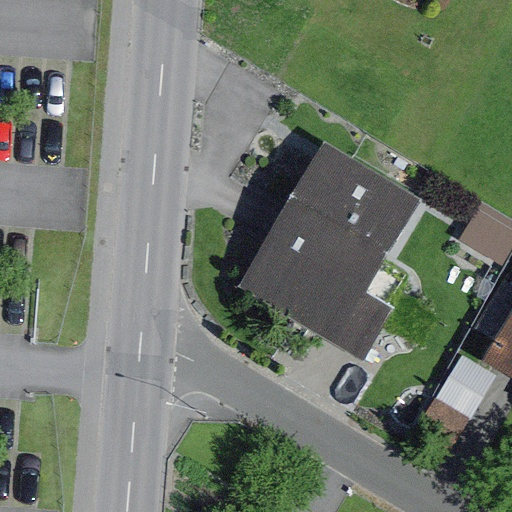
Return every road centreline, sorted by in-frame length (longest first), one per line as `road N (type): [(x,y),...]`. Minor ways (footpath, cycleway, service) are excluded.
road 1 (residential): [(141,336),(440,511)]
road 2 (unclassified): [(141,336),(167,0)]
road 3 (unclassified): [(127,511),(141,336)]
